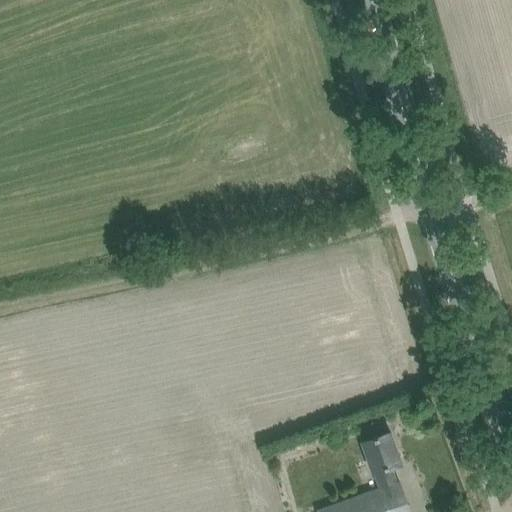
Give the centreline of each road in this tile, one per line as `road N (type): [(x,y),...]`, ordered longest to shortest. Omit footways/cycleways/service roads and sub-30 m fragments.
road 1 (track): [(0,310),(399,219)]
road 2 (secondary): [(511,444),(434,213)]
road 3 (secondary): [(434,213),(373,0)]
